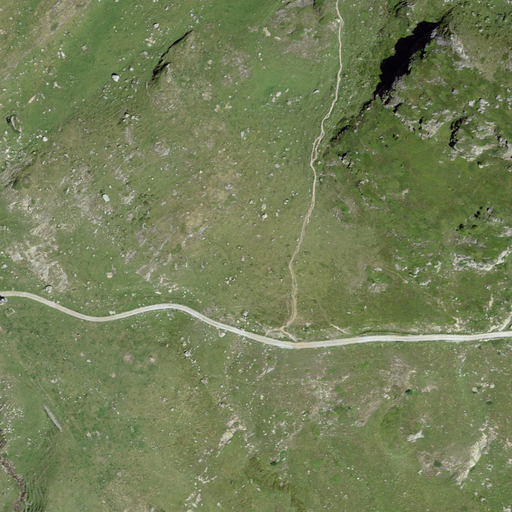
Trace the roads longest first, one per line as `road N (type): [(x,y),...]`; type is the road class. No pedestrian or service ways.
road 1 (track): [(0,296),(15,293),(93,322),(171,308),(299,345)]
road 2 (track): [(299,345),(511,335)]
